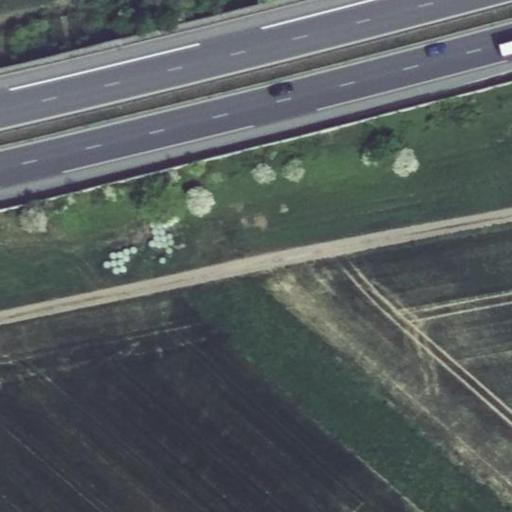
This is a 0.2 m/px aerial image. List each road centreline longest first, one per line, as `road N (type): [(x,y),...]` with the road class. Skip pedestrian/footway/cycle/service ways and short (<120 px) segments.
road 1 (motorway): [(0,172),(511,44)]
road 2 (track): [(0,317),(511,215)]
road 3 (motorway): [(448,0),(0,111)]
